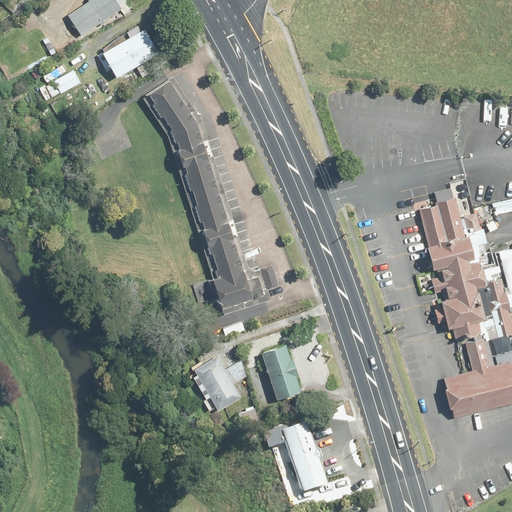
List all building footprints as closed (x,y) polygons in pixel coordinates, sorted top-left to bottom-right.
[(115,0),(82,0),(64,11),(77,33),(120,8),(115,0)] [(142,26),(98,53),(116,81),(159,54),(142,26)] [(62,65),(43,76),(46,83),(66,72),(62,65)] [(73,70),(54,80),(61,92),(80,82),(73,70)] [(50,82),(39,89),(48,102),(59,95),(50,82)] [(169,143),(212,278),(203,281),(215,319),(254,307),(198,129),(170,86),(144,102),(169,143)] [(486,285),(480,262),(490,259),(483,229),(479,230),(470,194),(458,197),(455,187),(433,192),(436,203),(419,207),(429,245),(424,247),(431,272),(437,270),(439,277),(430,279),(433,292),(436,292),(441,314),(434,315),(437,325),(444,323),(448,338),(453,337),(455,342),(465,339),(473,370),(442,378),(444,388),(441,389),(446,410),(451,409),(453,417),(511,402),(511,341),(509,341),(508,336),(497,339),(494,328),(484,330),(482,322),(484,321),(476,288),(486,285)] [(511,198),(490,204),(492,213),(511,208),(511,198)] [(511,248),(498,252),(506,286),(504,286),(502,279),(492,281),(497,300),(489,301),(491,310),(499,308),(505,335),(511,333),(511,319),(511,313),(511,248)] [(271,266),(260,270),(267,289),(278,285),(271,266)] [(244,319),(221,326),(225,337),(248,331),(244,319)] [(300,387),(283,337),(259,346),(276,395),(300,387)] [(218,358),(194,373),(218,411),(243,396),(235,382),(246,375),(239,359),(225,368),(218,358)] [(253,407),(238,412),(241,420),(255,415),(253,407)] [(328,488),(304,421),(276,430),(300,498),(328,488)]
